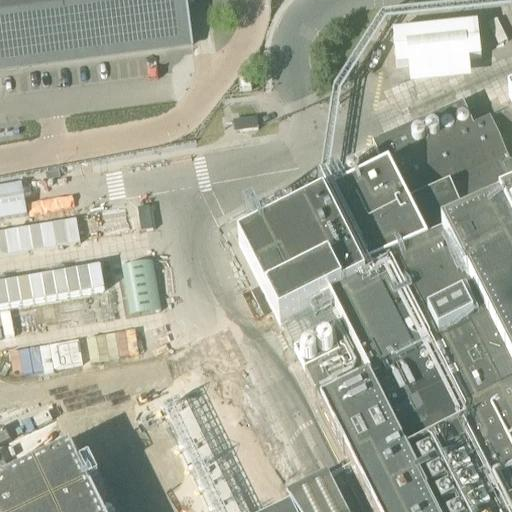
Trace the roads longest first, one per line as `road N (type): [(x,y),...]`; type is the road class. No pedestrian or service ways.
road 1 (residential): [(0,159),(161,133),(196,112),(251,40),(260,3)]
road 2 (unknown): [(302,412),(266,373),(217,365),(119,386),(0,397)]
